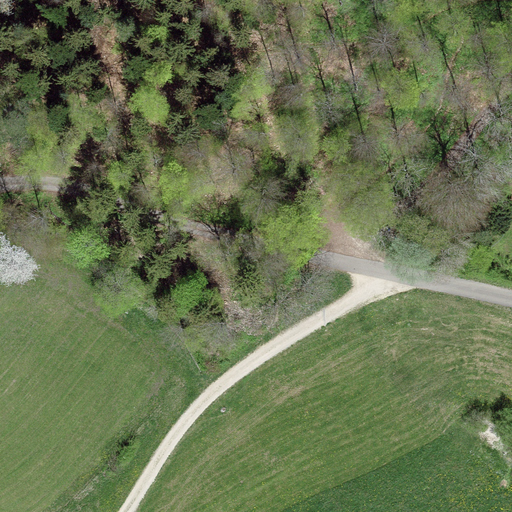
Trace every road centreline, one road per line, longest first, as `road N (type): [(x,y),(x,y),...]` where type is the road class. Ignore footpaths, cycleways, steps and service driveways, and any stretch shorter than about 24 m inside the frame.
road 1 (residential): [(511,299),(378,276),(197,230),(52,182),(0,184)]
road 2 (track): [(121,511),(202,398),(378,276)]
road 3 (track): [(302,256),(337,228),(419,198),(511,83)]
